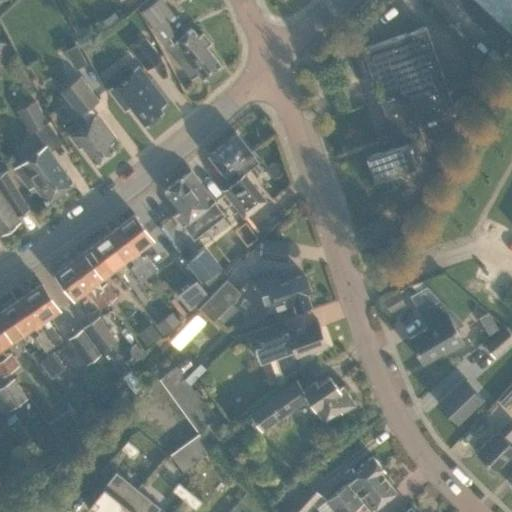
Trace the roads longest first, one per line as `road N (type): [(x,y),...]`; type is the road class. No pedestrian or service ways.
road 1 (residential): [(475,511),(392,407),(271,64)]
road 2 (tertiary): [(0,276),(177,149),(271,64)]
